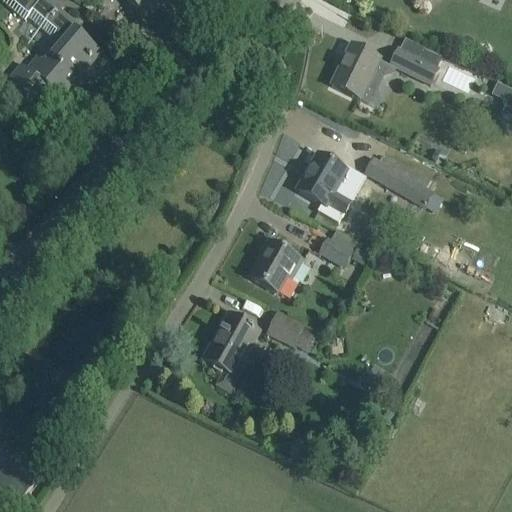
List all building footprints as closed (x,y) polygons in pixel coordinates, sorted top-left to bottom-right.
[(0,0),(0,1),(26,23),(29,20),(52,40),(42,52),(46,56),(41,62),(37,58),(26,70),(22,66),(3,88),(33,113),(50,92),(62,102),(86,74),(82,70),(98,52),(75,33),(78,29),(60,14),(62,10),(50,0),(0,0)] [(125,0),(145,18),(160,0),(125,0)] [(390,68),(432,89),(440,72),(438,71),(443,61),(409,44),(404,54),(398,52),(390,68)] [(351,48),(331,89),(349,98),(360,103),(368,88),(378,93),(384,80),(374,75),(380,62),(369,57),(351,48)] [(502,117),(511,121),(511,91),(508,90),(502,102),(505,110),(502,117)] [(365,177),(426,212),(428,209),(434,212),(441,201),(434,197),(435,196),(433,195),(442,180),(389,149),(380,165),(374,162),(365,177)] [(337,195),(348,176),(319,159),(299,194),(322,208),(318,215),(345,230),(351,221),(346,218),(354,205),(337,195)] [(328,241),(319,257),(345,272),(359,248),(337,234),(331,243),(328,241)] [(300,285),(296,283),(293,282),(303,265),(271,246),(250,281),(280,298),(281,297),(290,302),(300,285)] [(374,252),(362,246),(352,262),(364,269),(374,252)] [(269,336),(295,349),(309,356),(318,337),(278,317),(269,336)] [(215,344),(205,363),(222,373),(225,374),(216,389),(235,399),(246,380),(241,377),(246,369),(241,366),(243,361),(258,335),(247,329),(229,319),(228,321),(230,322),(217,346),(215,344)] [(376,377),(370,388),(384,395),(389,387),(393,379),(379,372),(376,377)] [(17,461),(0,480),(0,493),(17,508),(39,480),(17,461)]
